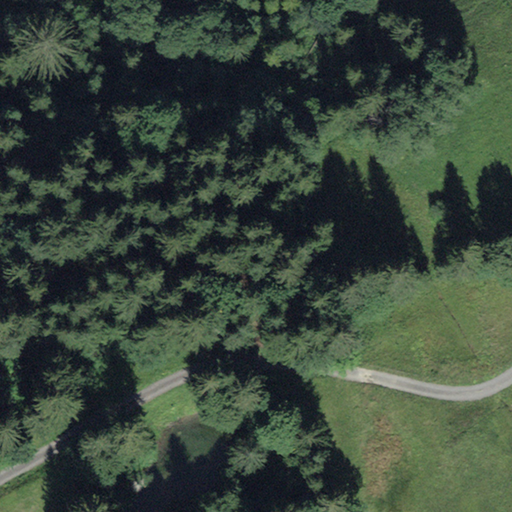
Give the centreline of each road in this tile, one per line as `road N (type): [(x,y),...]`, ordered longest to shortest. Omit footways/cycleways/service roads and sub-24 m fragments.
road 1 (track): [(249,360),(167,384),(0,478)]
road 2 (track): [(511,376),(452,392),(249,360)]
